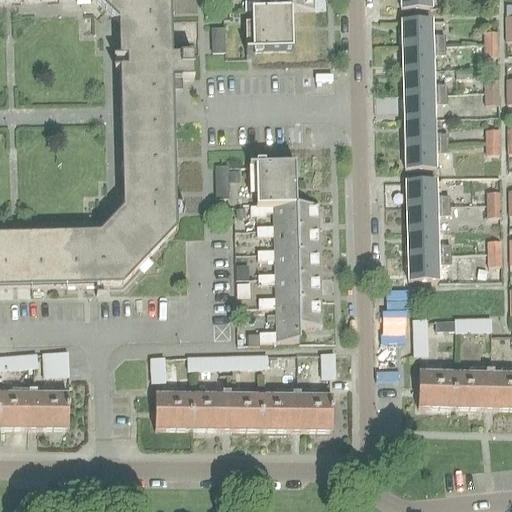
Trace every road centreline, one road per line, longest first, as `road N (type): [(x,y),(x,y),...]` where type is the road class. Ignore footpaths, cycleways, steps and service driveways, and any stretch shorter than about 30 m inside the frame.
road 1 (residential): [(355,0),(367,473)]
road 2 (residential): [(0,472),(367,473)]
